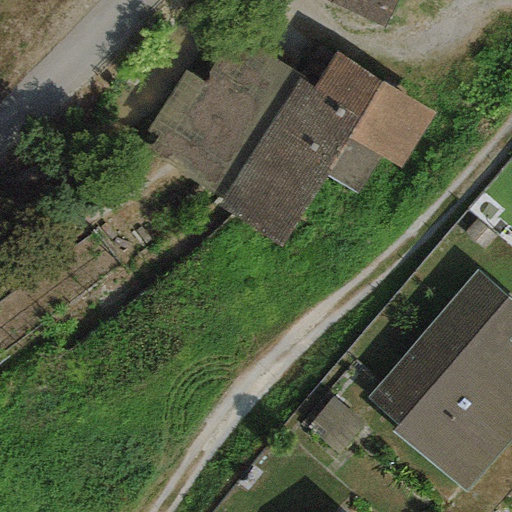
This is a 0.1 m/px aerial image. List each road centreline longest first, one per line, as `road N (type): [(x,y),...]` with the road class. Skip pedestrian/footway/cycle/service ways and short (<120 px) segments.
road 1 (track): [(511,114),(428,226),(263,378),(186,471),(163,511)]
road 2 (track): [(279,0),(331,44),(419,63),(490,8),(511,10)]
road 3 (residential): [(0,126),(124,0)]
